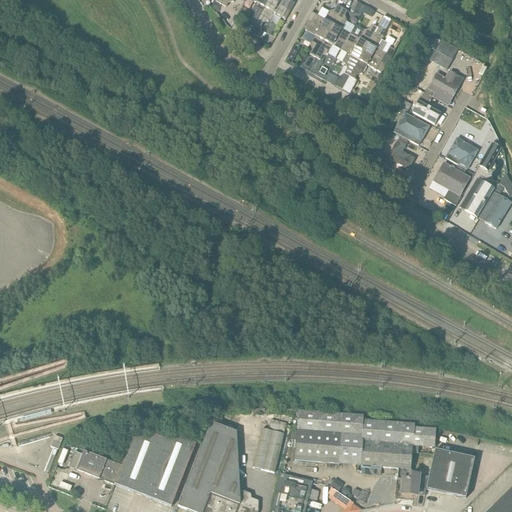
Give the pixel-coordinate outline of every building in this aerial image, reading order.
[(269,0),(268,0),(249,0),(256,4),(251,12),(255,15),(251,22),(256,25),(269,0)] [(269,0),(256,25),(260,27),(264,20),(268,22),(273,13),(285,20),(290,12),(269,0)] [(269,0),(290,12),(295,4),(288,0),(269,0)] [(356,8),(363,12),(365,7),(358,4),(356,8)] [(315,15),(311,23),(328,33),(342,9),(337,6),(333,14),(329,11),(324,20),(315,15)] [(363,14),(363,13),(372,17),(374,12),(366,7),(362,13),(363,14)] [(342,9),(328,33),(346,43),(350,35),(342,30),(347,21),(343,19),(347,12),(342,9)] [(328,33),(311,23),(307,21),(303,30),(315,37),(310,46),(314,48),(310,55),(315,58),(328,33)] [(346,43),(363,53),(377,28),(372,26),(368,33),(364,31),(359,40),(350,35),(346,43)] [(363,53),(381,63),(385,54),(376,49),(381,41),(377,38),(382,31),(377,28),(363,53)] [(328,33),(315,58),(319,60),(323,53),(327,55),(332,46),(341,51),(346,43),(328,33)] [(435,51),(452,61),(458,50),(442,41),(435,51)] [(349,77),(363,53),(346,43),(341,51),(346,54),(342,62),(345,64),(345,65),(349,67),(345,75),(349,77)] [(293,62),(298,51),(293,48),(287,59),(293,62)] [(429,61),(446,72),(452,61),(435,51),(429,61)] [(363,53),(349,77),(354,80),(358,73),(362,75),(367,66),(376,71),(381,63),(363,53)] [(324,81),(327,77),(317,72),(315,76),(324,81)] [(430,74),(425,87),(448,99),(458,79),(446,73),(442,80),(430,74)] [(334,85),(338,78),(330,74),(326,81),(334,85)] [(432,99),(435,94),(427,89),(424,94),(432,99)] [(424,94),(421,99),(430,103),(430,102),(432,99),(424,94)] [(365,105),(367,100),(359,96),(357,100),(365,105)] [(478,99),(473,109),(482,114),(487,104),(478,99)] [(418,105),(411,101),(404,113),(427,126),(434,113),(423,107),(418,105)] [(428,130),(402,115),(394,130),(420,145),(428,130)] [(406,147),(409,141),(401,136),(397,142),(406,147)] [(472,149),(450,137),(442,153),(464,165),(472,149)] [(402,153),(406,147),(397,142),(394,148),(402,153)] [(488,171),(500,150),(491,145),(479,167),(488,171)] [(413,160),(391,149),(385,160),(407,171),(413,160)] [(392,166),(380,159),(375,168),(387,174),(392,166)] [(438,164),(429,179),(458,195),(466,179),(438,164)] [(466,172),(457,167),(455,171),(464,175),(466,172)] [(511,186),(506,175),(500,186),(504,189),(510,199),(511,197),(511,186)] [(460,210),(473,218),(491,189),(478,181),(460,210)] [(456,207),(461,198),(449,191),(444,200),(456,207)] [(481,222),(494,230),(510,206),(498,197),(481,222)] [(445,221),(449,215),(443,212),(439,218),(445,221)] [(240,496),(236,412),(216,411),(178,507),(190,511),(258,511),(262,504),(240,496)] [(397,480),(402,481),(402,479),(408,479),(408,474),(410,474),(412,454),(418,454),(418,453),(421,454),(421,448),(434,449),(436,430),(415,428),(415,425),(363,421),(363,417),(299,412),(297,432),(294,462),(356,466),(364,467),(398,470),(397,480)] [(262,430),(253,469),(274,474),(284,435),(262,430)] [(132,440),(122,466),(118,476),(115,487),(172,508),(196,444),(168,433),(165,440),(155,436),(132,440)] [(63,439),(55,436),(51,447),(58,450),(63,439)] [(430,471),(429,477),(426,490),(466,499),(474,459),(435,451),(433,461),(430,471)] [(76,471),(115,487),(118,476),(122,466),(84,452),(76,471)] [(425,495),(426,490),(429,477),(410,475),(410,474),(408,474),(408,479),(402,479),(402,481),(401,495),(417,496),(418,495),(425,495)] [(305,511),(311,490),(312,483),(280,475),(279,482),(271,511),(305,511)] [(343,486),(335,480),(330,487),(338,492),(343,486)] [(511,511),(511,489),(488,511),(511,511)]
